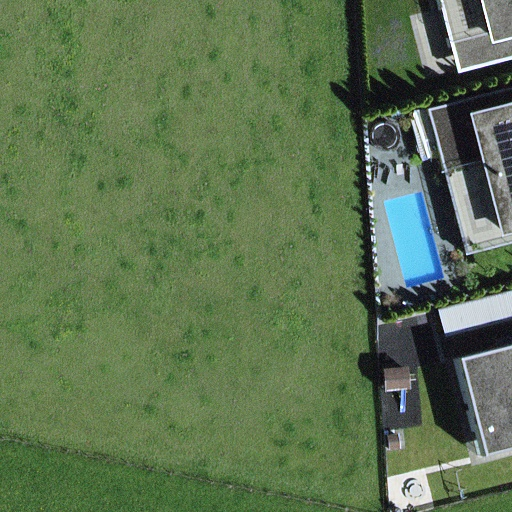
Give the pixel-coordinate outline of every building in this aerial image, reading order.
[(511,0),(436,0),(449,49),(511,32),(511,0)] [(455,73),(511,58),(511,32),(449,49),(455,73)] [(511,227),(511,80),(511,87),(425,110),(440,171),(479,161),(497,231),(511,227)] [(511,227),(497,231),(479,161),(440,171),(462,256),(511,242),(511,227)] [(511,289),(452,303),(462,345),(511,333),(511,289)] [(478,457),(511,448),(511,344),(453,360),(478,457)]
